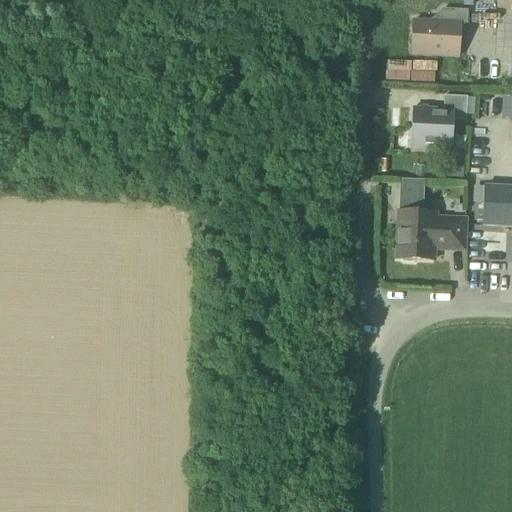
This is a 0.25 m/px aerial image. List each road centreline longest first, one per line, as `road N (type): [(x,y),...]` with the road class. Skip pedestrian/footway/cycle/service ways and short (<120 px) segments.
road 1 (unclassified): [(383,511),(382,406),(401,335),(419,312),(511,311)]
road 2 (unknown): [(369,71),(368,286),(401,335)]
